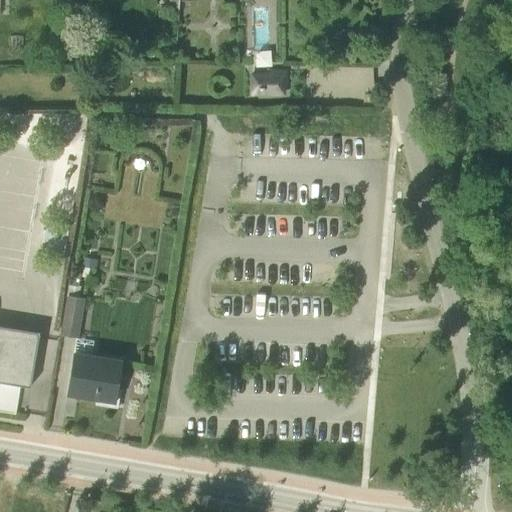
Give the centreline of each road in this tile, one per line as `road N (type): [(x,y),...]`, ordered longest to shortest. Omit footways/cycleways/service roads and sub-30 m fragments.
road 1 (residential): [(407,0),(407,104),(473,440),(466,511)]
road 2 (tertiary): [(343,511),(0,451)]
